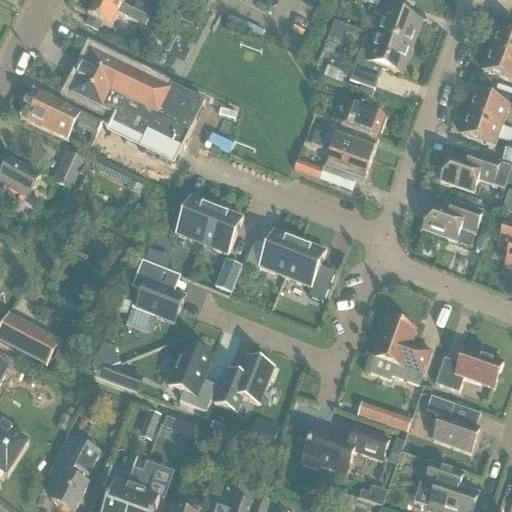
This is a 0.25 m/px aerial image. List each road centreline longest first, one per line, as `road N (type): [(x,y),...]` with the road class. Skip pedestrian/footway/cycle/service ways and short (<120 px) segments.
road 1 (residential): [(385,237),(471,0)]
road 2 (residential): [(385,237),(202,165)]
road 3 (residential): [(511,311),(377,256)]
road 4 (residential): [(209,314),(339,366)]
